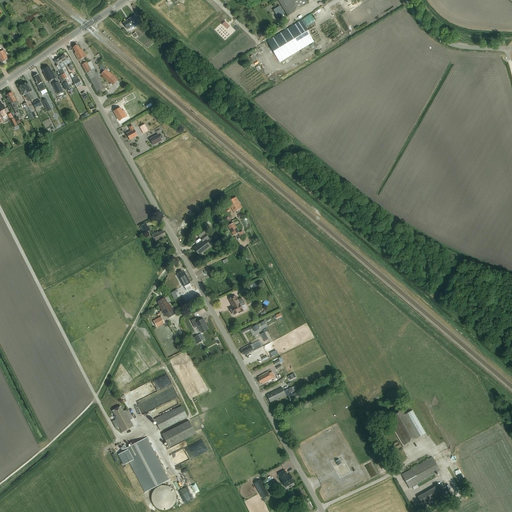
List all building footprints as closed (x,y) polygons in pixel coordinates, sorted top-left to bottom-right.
[(277,0),(288,17),(308,5),(304,0),(277,0)] [(280,5),(273,9),(278,17),(285,13),(280,5)] [(312,14),(304,19),(307,25),(315,20),(312,14)] [(135,16),(123,23),(127,29),(136,24),(136,25),(139,23),(141,25),(144,23),(140,17),(137,19),(135,16)] [(301,21),(267,42),(280,63),(314,42),(301,21)] [(79,61),(82,66),(82,65),(97,92),(105,88),(89,61),(86,63),(83,58),(86,57),(82,49),(80,50),(78,45),(73,47),(76,53),(74,53),(79,61)] [(0,60),(1,63),(9,59),(4,50),(0,52),(0,51),(2,50),(0,47),(0,60)] [(71,62),(69,58),(68,59),(65,54),(60,58),(65,66),(71,62)] [(62,68),(65,66),(60,58),(55,61),(58,66),(57,66),(59,70),(62,68)] [(113,86),(118,80),(101,65),(99,67),(104,71),(101,75),(113,86)] [(54,79),(56,78),(53,72),(52,72),(49,67),(43,70),(45,74),(44,74),(48,82),(54,79)] [(42,88),(45,87),(38,75),(34,77),(38,85),(40,84),(42,88)] [(74,77),(72,78),(77,87),(82,84),(79,79),(76,80),(74,77)] [(31,100),(33,99),(30,92),(32,91),(28,82),(23,85),(31,100)] [(38,85),(37,85),(40,90),(40,92),(41,92),(46,89),(45,87),(42,88),(40,84),(38,85)] [(28,101),(31,100),(23,85),(18,87),(22,96),(25,95),(28,101)] [(60,85),(54,89),(57,94),(63,91),(60,85)] [(9,105),(15,115),(20,112),(17,106),(19,105),(17,101),(12,92),(6,96),(7,98),(7,99),(8,102),(9,102),(10,104),(9,105)] [(40,100),(33,104),(36,109),(42,106),(40,100)] [(28,108),(25,109),(29,116),(31,120),(36,117),(34,113),(30,106),(28,108)] [(121,109),(115,112),(119,121),(126,117),(121,109)] [(130,140),(138,136),(132,125),(128,127),(131,132),(126,134),(130,140)] [(146,125),(140,127),(144,134),(149,132),(146,125)] [(150,139),(153,145),(161,141),(161,139),(163,138),(161,135),(159,137),(158,135),(150,139)] [(239,209),(241,208),(238,203),(239,202),(236,197),(230,201),(230,202),(229,203),(234,212),(237,210),(239,209)] [(146,223),(140,226),(144,234),(151,230),(149,227),(148,227),(146,223)] [(228,226),(234,235),(239,232),(233,223),(228,226)] [(201,229),(196,233),(200,238),(205,234),(201,229)] [(155,241),(166,236),(163,230),(158,233),(158,232),(152,235),(155,241)] [(202,242),(193,249),(199,256),(211,247),(208,243),(206,241),(205,240),(202,242)] [(183,273),(183,272),(179,274),(179,275),(178,276),(184,287),(185,287),(188,292),(192,289),(190,284),(191,283),(185,272),(183,273)] [(245,305),(241,298),(239,300),(237,295),(229,299),(231,303),(233,307),(230,309),(233,316),(238,313),(239,314),(244,311),(241,307),(245,305)] [(165,298),(157,302),(164,315),(166,314),(168,318),(175,315),(173,311),(168,303),(165,298)] [(165,324),(161,317),(153,322),(157,328),(165,324)] [(205,323),(203,319),(198,322),(196,319),(190,322),(194,329),(198,327),(201,334),(208,330),(204,323),(205,323)] [(196,345),(202,342),(198,336),(193,339),(196,345)] [(242,350),(241,351),(243,355),(245,354),(245,355),(253,351),(250,345),(242,350)] [(273,378),(275,377),(273,373),(270,374),(269,373),(259,378),(260,379),(259,380),(261,385),(262,384),(263,385),(273,380),(273,378)] [(296,389),(295,386),(291,388),(287,389),(288,390),(284,392),(282,388),(267,396),(270,402),(286,395),(287,396),(292,393),(291,392),(293,391),(294,391),(295,392),(297,391),(296,389)] [(291,404),(301,399),(298,392),(288,397),(291,404)] [(160,430),(187,416),(182,406),(155,420),(160,430)] [(121,407),(113,412),(115,417),(114,418),(123,434),(133,428),(125,412),(124,412),(121,407)] [(405,446),(426,434),(412,411),(405,415),(401,410),(391,416),(395,422),(393,423),(396,429),(396,430),(405,446)] [(162,434),(163,436),(169,448),(196,435),(189,421),(162,434)] [(125,452),(119,455),(124,466),(130,463),(145,492),(168,480),(147,439),(127,449),(125,450),(124,451),(125,452)] [(432,457),(401,475),(409,489),(435,474),(435,476),(437,475),(436,473),(440,471),(432,457)] [(287,477),(286,475),(286,474),(285,471),(279,474),(282,480),(281,480),(285,487),(294,482),(291,475),(287,477)] [(253,483),(260,496),(267,493),(260,480),(253,483)] [(163,485),(161,486),(159,486),(157,487),(156,488),(154,490),(153,491),(152,493),(151,495),(151,497),(151,499),(152,501),(152,503),(153,505),(155,507),(156,508),(158,509),(160,510),(162,510),(164,510),(166,510),(168,509),(170,508),(172,507),(173,505),(174,504),(175,502),(175,500),(176,497),(175,495),(175,493),(174,491),(173,490),(171,488),(169,487),(167,486),(165,486),(163,485)] [(441,488),(419,500),(424,508),(446,496),(442,490),(441,488)]
